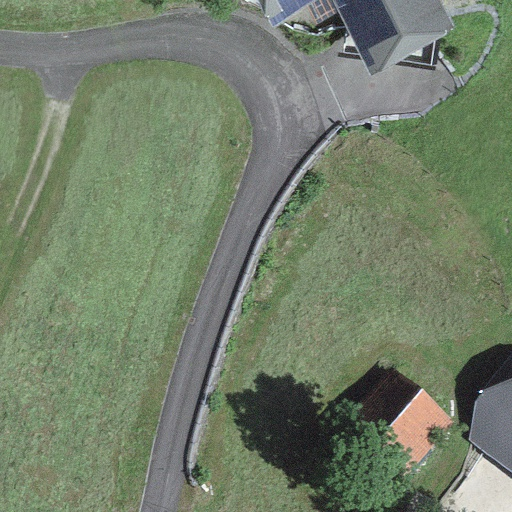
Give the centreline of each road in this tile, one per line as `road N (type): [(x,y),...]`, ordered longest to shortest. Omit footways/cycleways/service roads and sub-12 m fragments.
road 1 (residential): [(156,511),(194,359),(276,158),(279,121),(270,94),(241,56),(206,39),(63,50),(0,46)]
road 2 (track): [(0,263),(53,130),(63,50)]
